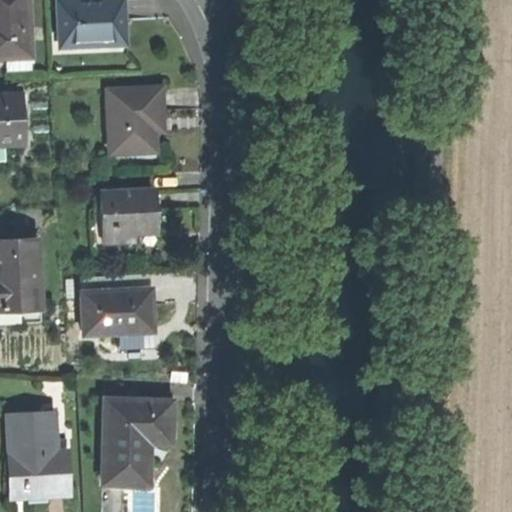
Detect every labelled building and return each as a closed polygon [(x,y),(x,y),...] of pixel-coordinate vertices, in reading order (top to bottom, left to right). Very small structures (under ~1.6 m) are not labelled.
[(0,0),(0,55),(25,55),(22,0),(0,0)] [(52,0),(53,38),(73,38),(73,43),(119,41),(116,0),(52,0)] [(103,151),(150,149),(148,118),(155,117),(154,101),(154,86),(101,88),(103,151)] [(0,143),(17,142),(15,94),(0,94),(0,143)] [(146,188),(93,191),(96,241),(117,240),(117,230),(148,228),(147,208),(146,188)] [(0,307),(32,306),(29,239),(0,240),(0,307)] [(113,328),(145,326),(144,307),(143,285),(75,290),(76,332),(112,331),(113,328)] [(99,395),(98,477),(121,478),(142,479),(143,437),(166,438),(166,397),(99,395)] [(0,415),(6,493),(32,492),(61,490),(59,447),(49,447),(46,412),(0,415)]
